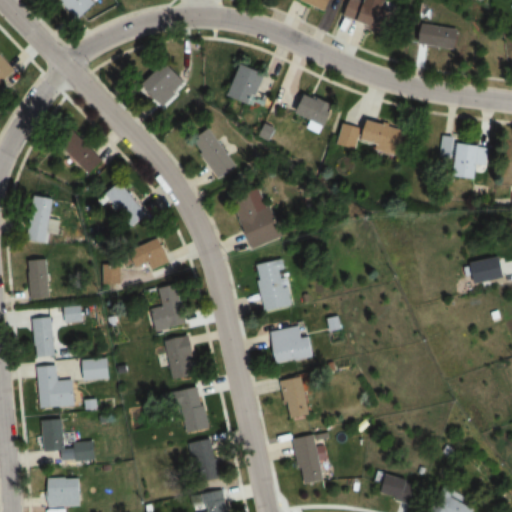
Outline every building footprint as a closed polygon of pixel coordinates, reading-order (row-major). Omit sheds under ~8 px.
[(95,2),(92,0),(58,0),(77,20),(95,2)] [(331,0),(302,0),(326,11),(331,0)] [(387,31),(393,12),(380,8),(381,4),(365,0),(349,0),(344,19),(387,31)] [(452,49),(460,27),(432,18),(425,40),(452,49)] [(0,85),(15,70),(0,55),(0,85)] [(186,83),(168,63),(144,84),(162,105),(186,83)] [(267,74),(242,64),(229,96),(254,106),(267,74)] [(325,126),(335,107),(307,93),(297,112),(325,126)] [(404,131),(370,121),(364,141),(375,145),(373,152),(396,158),(404,131)] [(356,150),(362,129),(344,124),(338,145),(356,150)] [(235,168),(212,127),(193,137),(216,178),(235,168)] [(487,146),(456,143),(457,136),(440,135),(438,158),(454,160),(453,176),(475,178),(477,165),(485,166),(487,146)] [(103,160),(81,138),(66,152),(88,175),(103,160)] [(107,195),(130,227),(146,216),(123,183),(107,195)] [(263,186),(233,197),(252,248),(282,237),(263,186)] [(47,245),(52,198),(34,196),(29,243),(47,245)] [(148,269),(168,264),(162,238),(142,243),(148,269)] [(30,299),(50,298),(48,258),(28,259),(30,299)] [(255,263),(265,311),(290,306),(281,258),(255,263)] [(99,264),(99,284),(119,284),(119,264),(99,264)] [(161,306),(152,308),(157,331),(187,324),(178,283),(157,288),(161,306)] [(84,321),(83,306),(32,310),(35,357),(55,355),(53,323),(84,321)] [(312,336),(302,337),(300,327),(272,330),(276,362),(314,358),(312,336)] [(165,341),(173,379),(197,374),(190,336),(165,341)] [(85,359),(85,379),(110,379),(110,359),(85,359)] [(38,367),(39,407),(76,406),(75,380),(58,380),(58,366),(38,367)] [(283,382),(291,420),(312,415),(304,377),(283,382)] [(211,428),(200,388),(177,394),(189,435),(211,428)] [(296,440),(303,485),(324,481),(317,436),(296,440)] [(189,444),(197,482),(220,477),(212,439),(189,444)] [(75,444),(79,463),(98,459),(94,440),(75,444)] [(416,482),(388,473),(382,494),(410,503),(416,482)] [(81,507),(81,478),(48,478),(48,507),(81,507)] [(206,511),(200,511),(228,511),(224,488),(202,493),(206,511)] [(440,511),(474,511),(475,511),(450,496),(440,511)]
